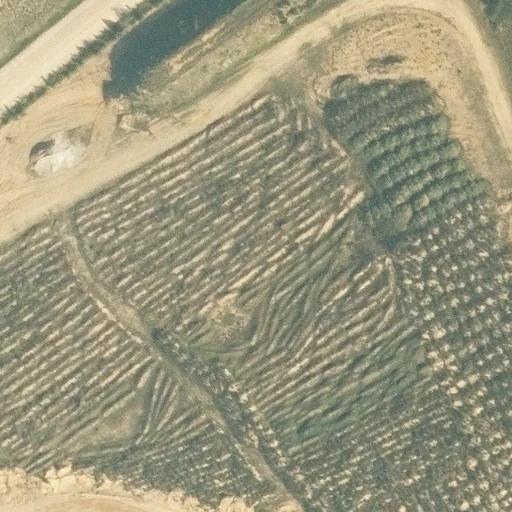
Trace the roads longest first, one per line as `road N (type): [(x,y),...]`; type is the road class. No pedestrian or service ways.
road 1 (track): [(388,0),(0,249)]
road 2 (track): [(511,133),(469,32),(407,0)]
road 3 (track): [(120,0),(0,96)]
